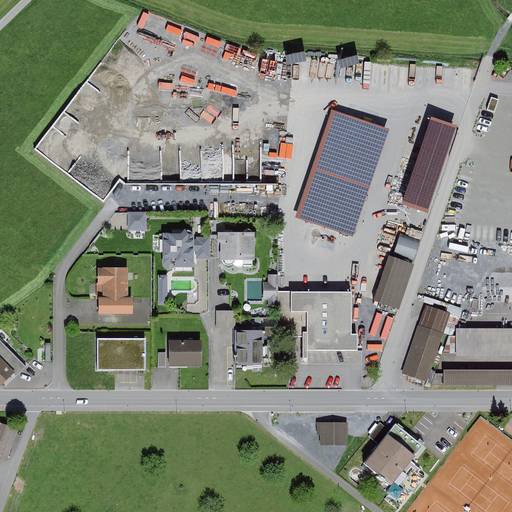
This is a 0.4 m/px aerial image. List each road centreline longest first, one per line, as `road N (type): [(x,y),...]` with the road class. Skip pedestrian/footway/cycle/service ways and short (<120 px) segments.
road 1 (tertiary): [(0,398),(511,399)]
road 2 (track): [(511,18),(489,57),(382,398)]
road 3 (track): [(378,511),(262,423),(259,398)]
